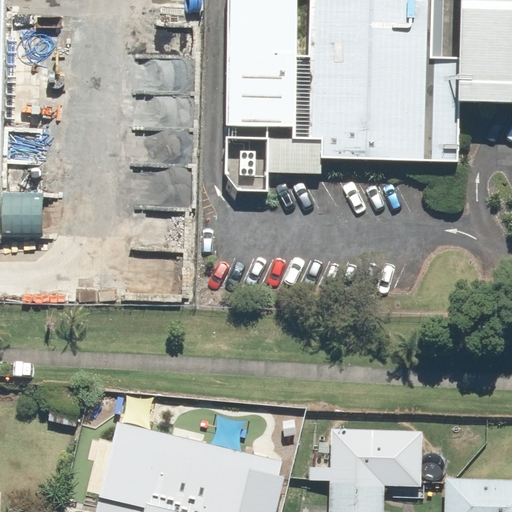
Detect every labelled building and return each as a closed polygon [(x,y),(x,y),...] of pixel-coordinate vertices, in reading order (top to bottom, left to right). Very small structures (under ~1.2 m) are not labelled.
[(429,59),(431,0),(230,0),(225,138),(224,175),(235,193),(265,193),(266,174),(320,175),(321,160),(455,163),(456,108),(458,60),(429,59)] [(511,109),(511,0),(459,0),(458,60),(456,108),(511,109)] [(55,395),(50,421),(76,427),(81,400),(55,395)] [(115,428),(91,421),(84,446),(109,452),(115,428)] [(125,424),(104,511),(279,511),(288,476),(275,473),(279,460),(125,424)] [(331,432),(329,470),(313,469),(313,482),(329,483),(328,511),(382,511),(383,488),(419,489),(421,434),(385,433),(331,432)] [(511,511),(511,482),(444,480),(443,511),(511,511)]
